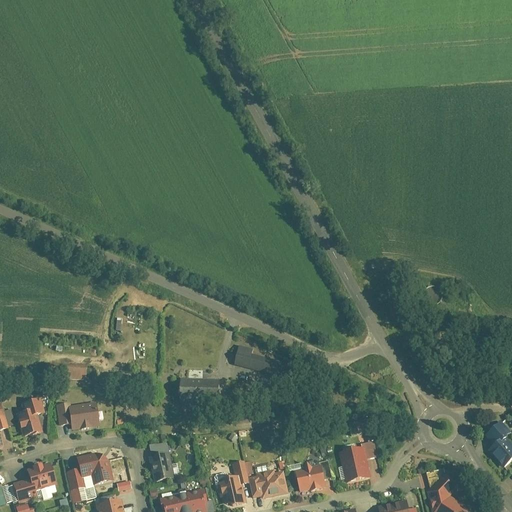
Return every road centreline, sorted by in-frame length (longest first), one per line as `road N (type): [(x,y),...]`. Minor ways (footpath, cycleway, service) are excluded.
road 1 (residential): [(384,342),(328,361),(0,209)]
road 2 (residential): [(199,0),(384,342)]
road 3 (residential): [(0,466),(117,446),(132,452),(145,511)]
road 4 (residential): [(300,511),(373,496),(424,443)]
